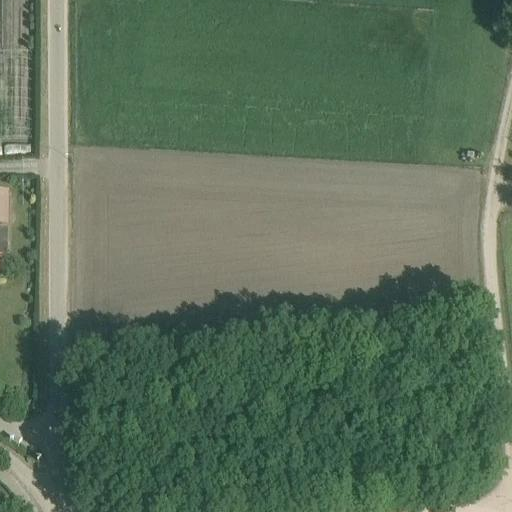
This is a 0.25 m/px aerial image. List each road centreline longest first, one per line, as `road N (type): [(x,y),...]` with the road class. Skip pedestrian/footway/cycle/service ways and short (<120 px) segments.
road 1 (unclassified): [(59,511),(55,0)]
road 2 (unclassified): [(503,508),(486,221),(511,84)]
